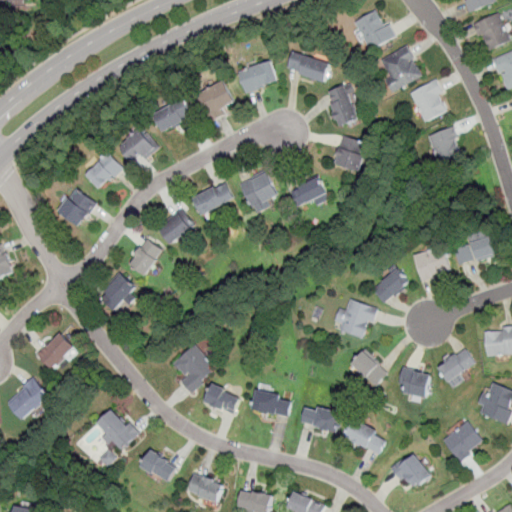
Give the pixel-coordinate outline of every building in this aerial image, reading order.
[(498,0),(499,1),(471,13),(466,1),(468,0),(498,0)] [(375,10),(385,26),(391,24),(398,36),(374,50),(357,22),(375,10)] [(499,12),(511,40),(492,49),(484,34),(480,36),(474,24),(499,12)] [(408,44),(423,74),(401,85),(386,56),(408,44)] [(511,50),(511,89),(510,90),(495,59),(511,50)] [(326,84),(333,65),(295,52),(288,71),(326,84)] [(246,93),(279,82),(272,61),(239,72),(246,93)] [(437,79),(444,92),(439,95),(447,109),(427,120),(412,93),(437,79)] [(198,97),(211,118),(237,103),(224,81),(198,97)] [(326,96),(343,128),(362,118),(345,86),(326,96)] [(165,134),(197,119),(187,100),(156,115),(165,134)] [(455,123),(461,137),(455,139),(462,154),(442,164),(429,135),(455,123)] [(158,146),(141,129),(120,149),(137,166),(158,146)] [(362,172),(370,143),(342,136),(335,165),(362,172)] [(103,192),(124,167),(107,152),(85,177),(103,192)] [(280,197),(270,173),(243,184),(253,209),(280,197)] [(291,190),(298,207),(316,199),(318,204),(330,199),(319,176),(291,190)] [(203,217),(238,199),(229,181),(194,199),(203,217)] [(81,228),(99,204),(77,188),(59,212),(81,228)] [(159,230),(173,245),(196,224),(182,209),(159,230)] [(491,232),(455,247),(463,268),(499,253),(491,232)] [(165,250),(148,239),(130,266),(147,277),(165,250)] [(0,245),(1,245),(7,254),(12,252),(20,268),(0,279),(0,245)] [(424,280),(453,271),(445,245),(416,255),(424,280)] [(374,289),(387,304),(412,281),(400,267),(374,289)] [(138,289),(123,275),(100,298),(114,313),(138,289)] [(347,312),(344,311),(337,329),(366,341),(378,310),(352,300),(347,312)] [(511,326),(487,329),(489,356),(511,354),(511,326)] [(38,357),(54,371),(75,347),(60,333),(38,357)] [(198,346),(175,364),(187,379),(183,382),(192,393),(219,372),(198,346)] [(440,367),(451,384),(478,365),(467,348),(440,367)] [(353,363),(377,386),(390,372),(367,350),(353,363)] [(434,374),(406,367),(400,392),(428,399),(434,374)] [(10,404),(24,419),(51,395),(35,376),(24,386),(27,390),(10,404)] [(495,382),(511,389),(511,404),(511,407),(511,419),(510,424),(483,412),(486,405),(480,402),(484,393),(490,396),(495,382)] [(236,415),(244,395),(214,383),(206,403),(236,415)] [(294,395),(258,387),(253,410),(289,418),(294,395)] [(303,422),(339,433),(345,412),(308,402),(303,422)] [(141,434),(116,409),(100,425),(125,451),(141,434)] [(381,455),(391,437),(357,418),(347,437),(381,455)] [(488,444),(471,421),(445,439),(462,462),(488,444)] [(180,465),(153,450),(143,468),(171,483),(180,465)] [(410,479),(418,488),(435,474),(415,451),(394,468),(405,483),(410,479)] [(220,504),(227,485),(197,473),(189,492),(220,504)] [(271,511),(275,497),(243,490),(239,509),(252,511),(271,511)] [(325,511),(328,504),(294,492),(288,510),(293,511),(325,511)]
